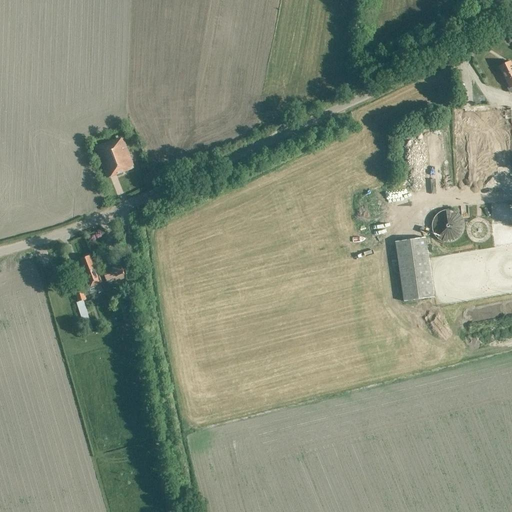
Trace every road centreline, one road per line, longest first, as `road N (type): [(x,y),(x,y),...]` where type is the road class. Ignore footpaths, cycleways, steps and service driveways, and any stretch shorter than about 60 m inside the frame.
road 1 (tertiary): [(0,252),(87,223),(511,26)]
road 2 (track): [(122,207),(169,511)]
